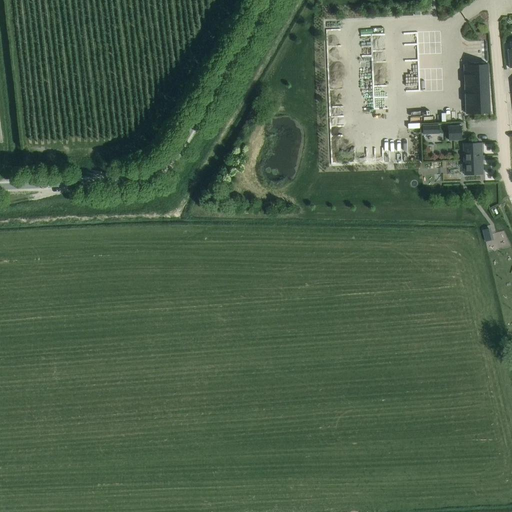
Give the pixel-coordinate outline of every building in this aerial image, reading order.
[(488,64),(475,65),(464,65),(465,113),(489,112),(488,67),(488,64)] [(436,131),(447,131),(447,114),(429,114),(429,124),(436,124),(436,131)] [(467,124),(467,116),(456,115),(456,123),(467,124)] [(448,141),(461,140),(461,125),(448,125),(448,141)] [(482,174),(481,143),(465,143),(465,152),(463,152),(464,164),(466,164),(466,174),(482,174)]
